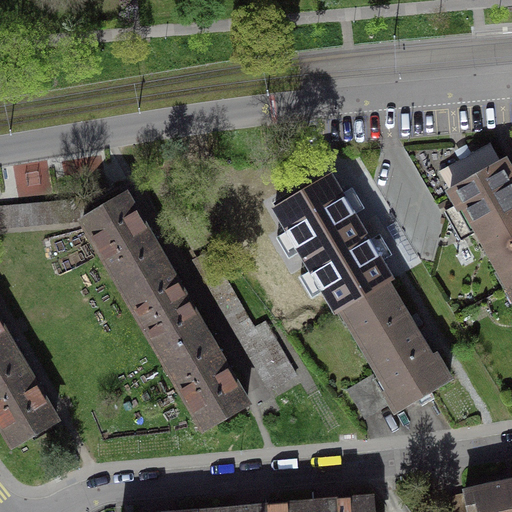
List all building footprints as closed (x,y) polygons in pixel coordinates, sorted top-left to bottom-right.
[(510,286),(511,284),(511,174),(505,162),(500,163),(490,143),(440,171),(451,191),(450,192),(458,206),(446,213),(461,239),(477,230),(500,271),(501,270),(510,286)] [(336,311),(390,279),(378,260),(377,260),(368,245),(370,245),(360,229),(351,213),(350,214),(341,199),(342,198),(330,178),(276,210),(289,232),(291,232),(301,249),(300,250),(313,272),(314,271),(324,288),(323,289),(336,311)] [(83,221),(124,292),(167,267),(146,232),(125,196),(83,221)] [(76,200),(0,206),(0,225),(77,218),(76,200)] [(286,381),(209,251),(196,259),(273,389),(286,381)] [(186,300),(167,267),(124,292),(163,358),(205,333),(186,300)] [(390,280),(390,279),(336,311),(337,312),(343,308),(351,323),(350,324),(379,373),(374,376),(373,374),(347,389),(362,415),(388,399),(395,411),(400,409),(446,383),(449,379),(436,356),(431,358),(408,320),(386,282),(390,280)] [(0,326),(0,357),(14,350),(0,326)] [(226,369),(205,333),(163,358),(204,429),(246,404),(226,369)] [(34,385),(14,350),(0,357),(0,423),(13,445),(55,421),(34,385)] [(511,511),(511,481),(465,492),(465,493),(437,499),(440,511),(511,511)] [(335,500),(298,503),(298,511),(374,511),(373,497),(335,500)] [(248,508),(197,511),(298,511),(298,503),(248,508)]
